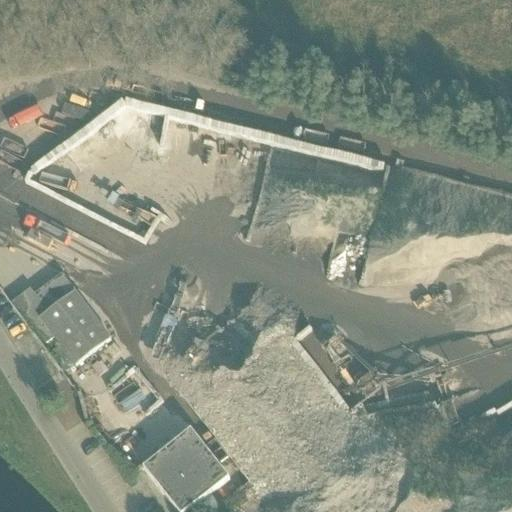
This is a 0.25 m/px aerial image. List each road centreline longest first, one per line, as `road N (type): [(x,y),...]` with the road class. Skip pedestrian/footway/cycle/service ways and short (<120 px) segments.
road 1 (track): [(0,99),(65,78),(132,73),(511,164)]
road 2 (unclassified): [(117,511),(0,332)]
